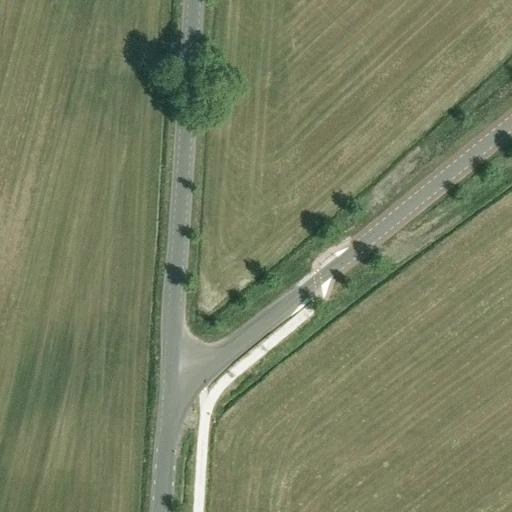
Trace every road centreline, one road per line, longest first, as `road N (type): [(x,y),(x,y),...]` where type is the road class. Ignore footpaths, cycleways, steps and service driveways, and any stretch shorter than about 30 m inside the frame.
road 1 (unclassified): [(169,373),(206,367),(224,354),(511,120)]
road 2 (tertiary): [(169,373),(193,0)]
road 3 (tertiary): [(160,511),(169,373)]
